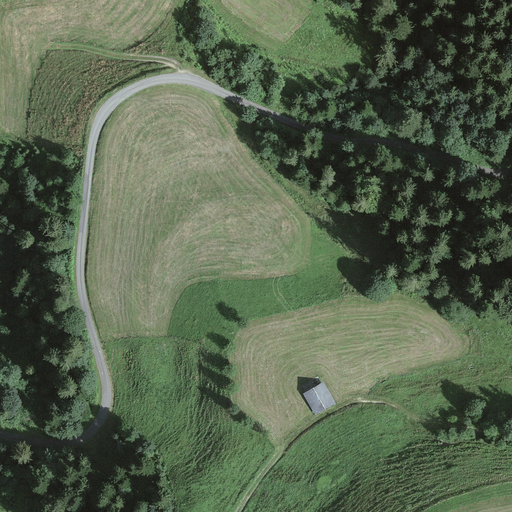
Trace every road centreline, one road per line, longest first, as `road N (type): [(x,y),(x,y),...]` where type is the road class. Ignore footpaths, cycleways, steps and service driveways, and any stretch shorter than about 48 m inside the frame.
road 1 (unclassified): [(511,172),(337,138),(192,81),(137,86),(109,107),(95,134),(81,247),(82,292),(107,385),(101,419),(88,434),(59,444),(0,435)]
road 2 (track): [(511,438),(423,421),(393,403),(350,401),(288,441),(237,511)]
road 3 (track): [(187,80),(172,63),(49,46)]
